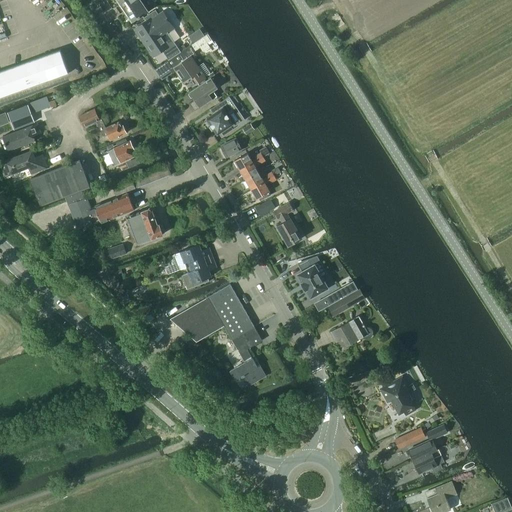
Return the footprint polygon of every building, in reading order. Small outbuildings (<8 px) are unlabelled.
[(125,0),(119,4),(115,7),(120,14),(124,11),(131,23),(149,12),(141,1),(142,0),(125,0)] [(159,15),(155,10),(144,18),(146,22),(135,29),(141,37),(143,40),(154,56),(162,51),(168,60),(169,60),(179,53),(181,52),(167,32),(173,28),(168,20),(167,18),(166,18),(163,13),(159,15)] [(179,53),(169,60),(168,60),(165,63),(170,71),(175,68),(177,70),(175,71),(184,83),(187,81),(188,82),(190,81),(189,79),(193,77),(197,83),(205,78),(191,57),(196,54),(194,51),(199,48),(195,42),(181,52),(179,53)] [(60,50),(0,71),(0,97),(69,74),(60,50)] [(190,104),(195,111),(216,97),(213,91),(217,88),(211,78),(189,92),(195,100),(190,104)] [(214,113),(207,118),(217,134),(221,132),(223,130),(225,134),(232,129),(230,126),(232,124),(234,126),(243,120),(235,108),(232,110),(225,99),(211,109),(214,113)] [(28,105),(8,112),(14,130),(34,122),(28,105)] [(124,128),(123,127),(122,125),(120,121),(106,128),(101,118),(99,119),(94,109),(79,116),(84,127),(97,121),(103,136),(108,134),(111,140),(126,133),(125,131),(126,130),(124,128)] [(8,122),(5,113),(0,114),(0,118),(2,125),(8,122)] [(40,131),(37,124),(2,137),(8,151),(35,141),(32,134),(40,131)] [(250,124),(243,129),(246,134),(253,130),(250,124)] [(118,146),(108,150),(115,164),(121,162),(134,156),(136,155),(134,149),(133,149),(134,146),(135,146),(133,142),(130,141),(130,140),(127,142),(125,138),(116,143),(118,146)] [(221,146),(226,156),(241,149),(236,139),(221,146)] [(247,153),(234,160),(240,170),(263,157),(269,153),(267,149),(261,152),(255,156),(255,157),(251,160),(247,153)] [(3,161),(4,163),(6,167),(2,169),(5,177),(28,168),(31,174),(48,168),(45,161),(37,164),(32,150),(3,161)] [(263,157),(240,170),(246,180),(258,172),(255,167),(265,161),(263,157)] [(41,206),(65,197),(81,190),(90,187),(79,160),(30,179),(41,206)] [(258,172),(246,180),(251,189),(274,176),(272,172),(266,175),(267,177),(263,180),(258,172)] [(274,176),(251,189),(257,199),(269,192),(265,184),(269,181),(270,183),(276,180),(274,176)] [(113,188),(115,194),(116,196),(135,188),(132,180),(113,188)] [(81,190),(65,197),(77,229),(100,220),(101,223),(134,210),(128,193),(95,206),(95,207),(91,209),(87,198),(85,199),(81,190)] [(269,192),(258,198),(260,201),(270,196),(269,192)] [(255,208),(259,215),(270,208),(265,201),(255,208)] [(293,210),(289,203),(274,212),(278,218),(280,217),(283,223),(277,226),(289,246),(301,238),(290,219),(289,219),(286,214),(293,210)] [(152,210),(148,209),(132,215),(126,217),(136,244),(163,234),(162,234),(164,231),(162,225),(162,226),(159,225),(159,224),(157,225),(152,210)] [(108,249),(111,259),(126,254),(123,244),(108,249)] [(180,252),(174,254),(179,270),(186,268),(213,258),(211,252),(209,248),(205,249),(204,252),(201,251),(202,251),(199,245),(197,246),(180,252)] [(303,271),(298,274),(302,283),(301,283),(305,290),(306,289),(311,297),(327,288),(323,281),(321,276),(318,272),(315,266),(316,265),(317,266),(319,265),(318,264),(320,263),(317,257),(298,263),(303,271)] [(188,273),(181,275),(187,290),(209,281),(208,277),(211,276),(209,270),(208,270),(210,268),(212,269),(216,267),(213,258),(186,268),(188,273)] [(121,270),(113,273),(115,278),(123,275),(121,270)] [(341,289),(320,301),(324,308),(357,290),(353,283),(341,289)] [(246,348),(251,345),(251,346),(262,340),(230,284),(185,310),(183,307),(178,309),(180,313),(170,318),(196,341),(224,325),(245,362),(230,371),(235,380),(242,376),(248,386),(256,381),(255,379),(264,374),(265,376),(266,376),(260,365),(257,367),(246,348)] [(328,307),(333,316),(365,299),(364,297),(360,290),(328,307)] [(127,293),(121,295),(124,303),(130,301),(127,293)] [(332,331),(337,340),(343,336),(345,339),(344,340),(347,346),(363,337),(365,338),(368,338),(370,337),(372,334),(372,335),(372,334),(372,332),(370,329),(371,329),(370,329),(368,328),(366,328),(364,326),(365,326),(364,324),(363,324),(359,316),(332,331)] [(402,377),(381,389),(386,398),(389,397),(399,413),(403,410),(406,414),(415,409),(403,389),(407,387),(402,377)] [(413,461),(437,450),(432,440),(447,433),(443,426),(427,433),(430,441),(408,450),(413,461)] [(399,449),(415,442),(424,437),(421,428),(410,432),(395,440),(399,449)] [(442,469),(437,457),(440,455),(438,450),(437,450),(413,461),(419,474),(430,469),(432,473),(442,469)] [(432,511),(443,511),(451,509),(446,498),(457,494),(451,482),(436,489),(439,495),(427,499),(432,511)] [(492,504),(495,511),(500,511),(511,507),(507,497),(492,504)]
